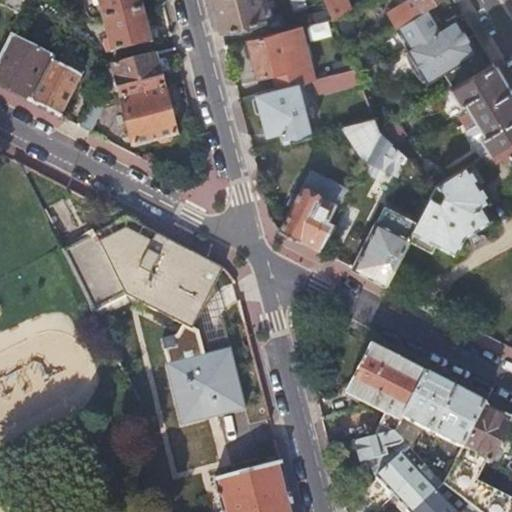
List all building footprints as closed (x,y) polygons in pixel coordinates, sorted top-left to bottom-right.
[(0,0),(0,3),(22,13),(28,0),(0,0)] [(95,0),(101,21),(142,9),(139,0),(91,0),(92,0),(91,0),(95,0)] [(212,0),(221,32),(262,21),(257,0),(212,0)] [(331,18),(361,0),(323,0),(325,4),(331,18)] [(347,56),(359,48),(394,27),(428,7),(439,0),(394,0),(395,2),(391,4),(394,9),(387,13),(379,0),(361,0),(331,18),(347,56)] [(304,25),(331,18),(325,4),(298,12),(304,25)] [(466,37),(461,40),(449,20),(440,26),(428,7),(394,27),(406,47),(405,47),(426,83),(443,74),(451,88),(492,64),(473,33),(466,37)] [(151,42),(142,9),(101,21),(106,40),(101,42),(104,53),(108,52),(112,66),(145,58),(141,44),(148,42),(151,42)] [(466,37),(454,17),(449,20),(461,40),(466,37)] [(305,27),(309,41),(331,35),(327,21),(305,27)] [(280,88),(297,84),(311,80),(313,79),(299,27),(249,40),(259,77),(276,72),(280,88)] [(11,35),(0,56),(0,86),(31,102),(51,62),(54,57),(11,35)] [(151,56),(148,42),(141,44),(145,58),(151,56)] [(163,88),(155,55),(151,56),(145,58),(112,66),(120,99),(163,88)] [(51,62),(31,102),(61,118),(83,74),(71,67),(69,71),(51,62)] [(479,138),(488,153),(511,138),(511,96),(511,97),(492,64),(451,88),(449,89),(459,105),(463,103),(472,117),(468,120),(472,126),(476,124),(483,135),(479,138)] [(315,93),(358,81),(357,79),(353,69),(313,79),(311,80),(315,93)] [(281,131),(283,141),(310,134),(297,84),(280,88),(256,95),(252,99),(257,112),(259,113),(261,113),(267,135),(281,131)] [(175,136),(163,88),(120,99),(132,147),(175,136)] [(440,95),(418,108),(424,118),(446,104),(440,95)] [(96,106),(88,108),(78,127),(84,130),(96,106)] [(342,126),(365,158),(379,131),(373,118),(342,126)] [(396,175),(405,157),(395,148),(390,158),(385,154),(391,143),(379,132),(379,131),(365,158),(360,168),(375,176),(380,167),(396,175)] [(511,138),(488,153),(483,156),(490,166),(507,156),(511,163),(511,138)] [(417,222),(408,238),(431,249),(435,243),(456,254),(465,236),(491,220),(483,206),(488,202),(467,166),(438,184),(444,192),(439,202),(429,197),(417,222)] [(279,230),(317,249),(331,223),(326,220),(334,205),(339,207),(348,190),(338,184),(328,203),(301,188),(279,230)] [(326,220),(331,223),(339,207),(334,205),(326,220)] [(384,284),(408,238),(417,222),(384,205),(352,267),(384,284)] [(58,251),(89,312),(117,297),(185,333),(219,271),(122,221),(58,251)] [(374,437),(393,432),(401,418),(426,373),(371,345),(346,393),(384,414),(373,435),(374,437)] [(231,348),(165,365),(180,426),(247,410),(231,348)] [(426,373),(401,418),(426,431),(431,423),(438,427),(434,435),(462,449),(486,404),(426,373)] [(511,417),(486,404),(462,449),(457,459),(455,463),(478,476),(486,460),(490,462),(491,459),(497,447),(502,437),(508,426),(511,418),(511,417)] [(9,458),(15,469),(60,446),(49,424),(3,447),(9,458)] [(511,427),(508,426),(502,437),(508,440),(511,440),(511,437),(511,427)] [(408,447),(393,432),(374,437),(355,442),(361,463),(372,460),(374,479),(402,453),(408,447)] [(508,440),(502,437),(497,447),(503,450),(508,440)] [(89,440),(69,448),(75,462),(94,454),(89,440)] [(497,447),(491,459),(497,462),(500,461),(504,453),(503,450),(497,447)] [(419,472),(402,453),(374,479),(356,496),(368,508),(388,489),(394,495),(419,472)] [(448,454),(436,477),(443,484),(449,473),(455,463),(457,459),(448,454)] [(286,511),(275,465),(207,482),(215,511),(286,511)] [(413,511),(437,490),(419,472),(394,495),(401,503),(391,511),(413,511)] [(511,511),(511,506),(449,473),(443,484),(470,504),(479,511),(511,511)] [(456,511),(437,490),(413,511),(456,511)]
